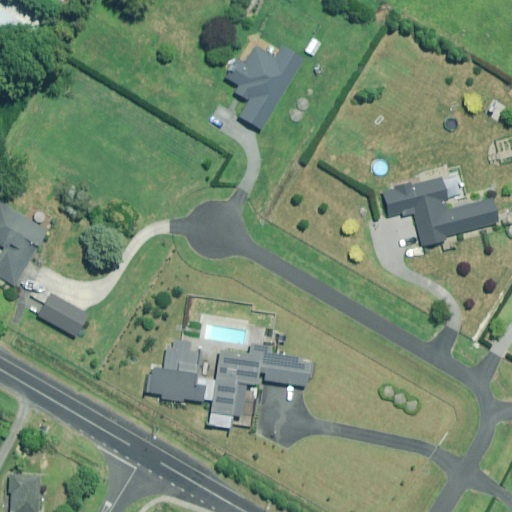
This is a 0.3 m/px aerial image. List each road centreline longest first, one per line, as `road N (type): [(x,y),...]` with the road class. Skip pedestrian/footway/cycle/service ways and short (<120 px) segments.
road 1 (residential): [(215,230),(475,379),(490,406),(489,437),(444,511)]
road 2 (residential): [(0,369),(145,453)]
